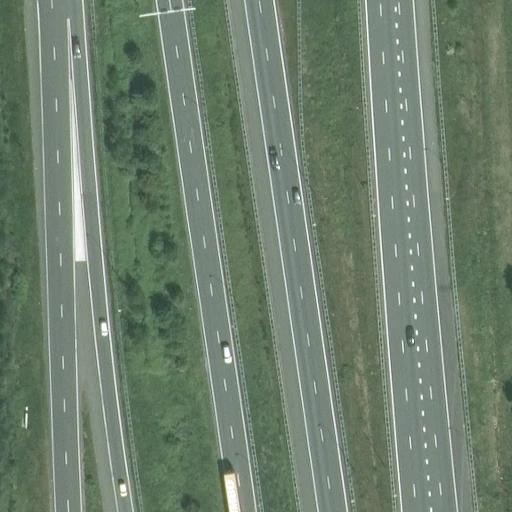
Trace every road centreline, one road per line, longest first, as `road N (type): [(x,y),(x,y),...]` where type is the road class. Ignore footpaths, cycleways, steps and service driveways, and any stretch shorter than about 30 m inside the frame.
road 1 (motorway): [(256,0),(330,511)]
road 2 (trunk): [(169,0),(242,511)]
road 3 (motorway): [(424,511),(388,0)]
road 4 (motorway): [(52,22),(95,261),(125,511)]
road 5 (motorway): [(52,22),(71,511)]
